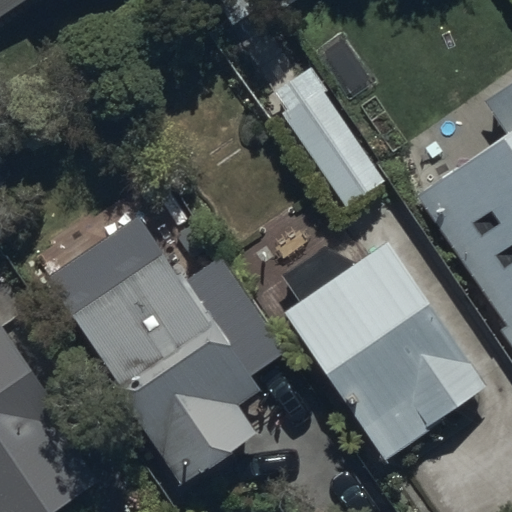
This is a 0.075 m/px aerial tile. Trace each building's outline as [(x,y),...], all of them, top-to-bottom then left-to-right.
[(0,0),(0,12),(17,0),(0,0)] [(346,217),(385,191),(304,72),(266,98),(346,217)] [(409,192),(511,344),(511,75),(483,95),(505,127),(409,192)] [(133,210),(117,220),(116,218),(31,276),(174,486),(259,429),(239,399),(254,388),(245,375),(287,347),(218,245),(176,273),(133,210)] [(283,308),(386,460),(490,391),(387,238),(283,308)] [(0,511),(49,511),(102,476),(0,325),(0,511)]
